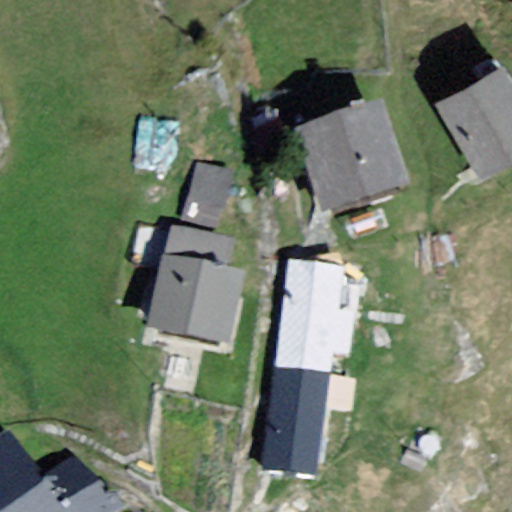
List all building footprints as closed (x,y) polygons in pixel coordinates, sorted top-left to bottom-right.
[(511,72),(499,51),(433,91),(484,176),(511,158),(511,72)] [(379,103),(286,135),(314,217),(407,185),(379,103)] [(201,146),(188,199),(225,208),(238,155),(201,146)] [(345,245),(283,238),(257,467),(320,474),(345,245)] [(251,269),(160,255),(147,337),(238,351),(251,269)] [(69,511),(13,430),(0,438),(0,511),(69,511)]
